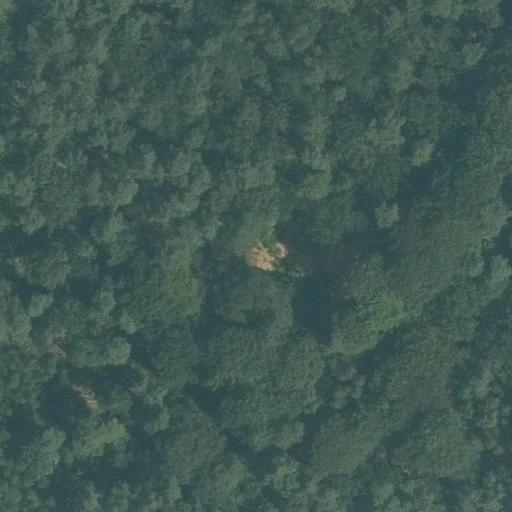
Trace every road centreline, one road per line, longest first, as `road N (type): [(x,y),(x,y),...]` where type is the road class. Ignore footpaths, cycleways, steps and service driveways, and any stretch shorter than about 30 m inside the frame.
road 1 (track): [(177,312),(511,304)]
road 2 (track): [(0,122),(177,312)]
